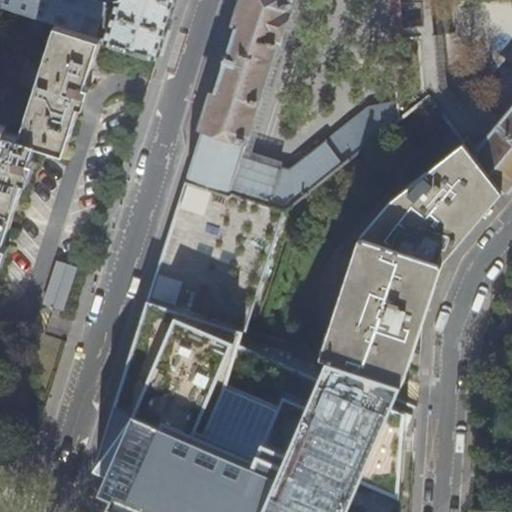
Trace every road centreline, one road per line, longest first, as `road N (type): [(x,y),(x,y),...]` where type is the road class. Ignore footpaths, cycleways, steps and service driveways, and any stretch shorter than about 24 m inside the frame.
road 1 (residential): [(207,0),(41,511)]
road 2 (residential): [(440,511),(455,308),(511,229)]
